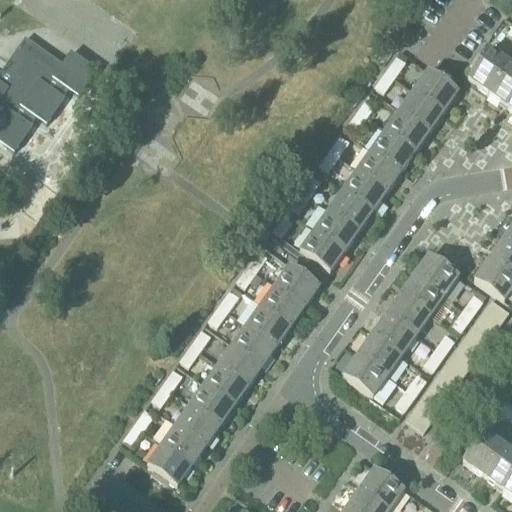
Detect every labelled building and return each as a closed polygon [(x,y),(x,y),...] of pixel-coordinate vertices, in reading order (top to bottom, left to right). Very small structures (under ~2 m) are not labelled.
[(0,147),(13,158),(31,132),(32,131),(29,130),(35,122),(46,130),(61,108),(64,103),(62,102),(67,94),(78,101),(93,80),(97,75),(70,57),(62,68),(25,42),(9,64),(0,76),(0,147)] [(476,71),(467,84),(487,98),(509,67),(489,53),(484,60),(479,57),(471,68),(476,71)] [(396,62),(385,77),(394,83),(405,68),(396,62)] [(511,69),(509,67),(487,98),(507,112),(511,105),(511,69)] [(427,76),(413,96),(443,118),(457,98),(427,76)] [(385,77),(374,92),(383,99),(394,83),(385,77)] [(413,96),(399,116),(429,138),(443,118),(413,96)] [(368,101),(357,117),(366,123),(377,108),(368,101)] [(399,116),(385,136),(415,158),(429,138),(399,116)] [(357,117),(346,132),(355,138),(366,123),(357,117)] [(385,136),(370,156),(401,178),(415,158),(385,136)] [(339,141),(329,156),(338,163),(348,148),(339,141)] [(329,156),(318,172),(327,178),(338,163),(329,156)] [(370,156),(356,176),(386,197),(401,178),(370,156)] [(356,176),(342,196),(372,217),(386,197),(356,176)] [(311,181),(300,196),(309,202),(320,187),(311,181)] [(15,193),(7,205),(18,213),(19,212),(19,211),(20,210),(20,209),(20,208),(21,208),(21,207),(21,206),(21,205),(21,204),(21,203),(21,202),(20,201),(20,200),(20,199),(19,198),(19,197),(18,197),(18,196),(17,195),(16,194),(15,193)] [(300,196),(289,211),(298,218),(309,202),(300,196)] [(342,196),(328,216),(358,237),(372,217),(342,196)] [(328,216),(314,236),(344,257),(358,237),(328,216)] [(282,221),(271,237),(280,243),(291,228),(282,221)] [(511,231),(502,245),(511,252),(511,231)] [(314,236),(299,256),(306,261),(302,266),(303,267),(314,274),(317,269),(329,278),(344,257),(314,236)] [(511,252),(502,245),(487,266),(511,282),(511,252)] [(257,257),(246,272),(255,278),(266,263),(257,257)] [(428,261),(413,281),(444,302),(458,282),(451,277),(455,272),(454,272),(443,264),(440,269),(428,261)] [(511,282),(487,266),(473,286),(503,307),(511,294),(511,282)] [(289,271),(275,290),(306,311),(319,292),(289,271)] [(246,272),(235,287),(244,294),(255,278),(246,272)] [(413,281),(399,301),(429,322),(444,302),(413,281)] [(275,290),(262,308),(292,330),(306,311),(275,290)] [(229,296),(218,312),(227,318),(238,303),(229,296)] [(399,301),(385,321),(415,342),(429,322),(399,301)] [(473,301),(462,316),(471,322),(482,307),(473,301)] [(490,305),(483,315),(501,328),(508,318),(490,305)] [(262,308),(248,329),(278,350),(292,330),(262,308)] [(218,312),(207,327),(216,333),(227,318),(218,312)] [(483,315),(476,325),(494,338),(501,328),(483,315)] [(462,316),(451,331),(460,338),(471,322),(462,316)] [(385,321),(371,341),(401,362),(415,342),(385,321)] [(476,325),(469,336),(487,348),(494,338),(476,325)] [(248,329),(233,349),(263,371),(278,350),(248,329)] [(201,336),(190,351),(199,358),(210,343),(201,336)] [(469,336),(462,346),(480,358),(487,348),(469,336)] [(444,340),(434,356),(443,362),(454,347),(444,340)] [(371,341),(356,361),(387,382),(401,362),(371,341)] [(462,346),(455,356),(473,368),(480,358),(462,346)] [(233,349),(219,369),(249,391),(263,371),(233,349)] [(190,351),(179,367),(188,373),(199,358),(190,351)] [(434,356),(423,371),(432,377),(443,362),(434,356)] [(455,356),(448,366),(465,378),(473,368),(455,356)] [(356,361),(342,381),(372,403),(387,382),(356,361)] [(448,366),(440,376),(458,388),(465,378),(448,366)] [(219,369),(204,390),(234,411),(249,391),(219,369)] [(172,376),(162,391),(171,397),(181,382),(172,376)] [(440,376),(433,386),(451,398),(458,388),(440,376)] [(416,380),(405,395),(414,402),(425,387),(416,380)] [(433,386),(426,396),(444,408),(451,398),(433,386)] [(204,390),(190,410),(220,432),(234,411),(204,390)] [(162,391),(151,406),(160,413),(171,397),(162,391)] [(405,395),(395,411),(404,417),(414,402),(405,395)] [(426,396),(419,406),(437,419),(444,408),(426,396)] [(419,406),(412,416),(430,429),(437,419),(419,406)] [(511,411),(504,406),(498,415),(511,424),(511,411)] [(190,410),(175,431),(205,452),(220,432),(190,410)] [(144,415),(133,431),(142,437),(153,422),(144,415)] [(412,416),(405,426),(423,439),(430,429),(412,416)] [(133,431),(123,446),(127,449),(132,452),(142,437),(133,431)] [(175,431),(161,451),(191,472),(205,452),(175,431)] [(470,454),(462,466),(482,480),(503,450),(483,436),(478,443),(475,441),(474,439),(473,440),(466,451),(470,454)] [(511,456),(503,450),(482,480),(502,495),(511,480),(511,456)] [(161,451),(146,471),(147,472),(153,476),(150,481),(151,481),(161,489),(165,484),(177,492),(191,472),(161,451)] [(373,475),(359,495),(382,511),(391,511),(403,496),(373,475)] [(511,480),(502,495),(511,501),(511,480)] [(382,511),(359,495),(346,511),(382,511)]
